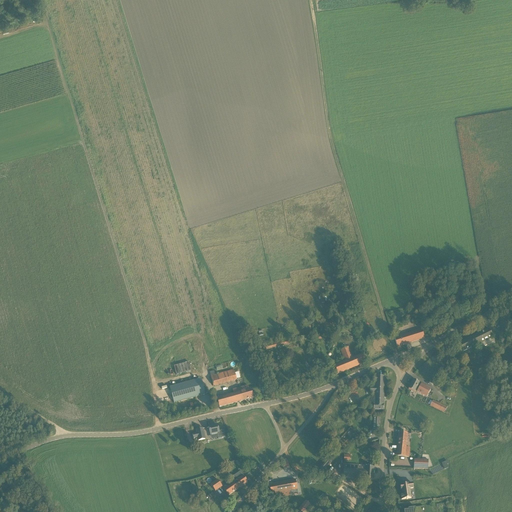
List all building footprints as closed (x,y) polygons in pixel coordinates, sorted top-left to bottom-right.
[(336,327),(350,324),(348,317),(334,320),(336,327)] [(485,346),(495,341),(489,329),(459,344),(463,352),(471,348),(471,349),(479,345),(483,343),(485,346)] [(401,333),(402,336),(395,338),(397,347),(424,338),(422,330),(405,335),(404,332),(401,333)] [(308,332),(293,337),(294,342),(310,338),(308,332)] [(266,350),(291,343),(289,338),(265,344),(266,350)] [(345,362),(334,366),(330,368),(334,376),(365,363),(362,355),(353,358),(348,347),(340,350),(345,362)] [(174,375),(190,372),(188,362),(173,365),(174,375)] [(467,378),(489,377),(488,371),(474,372),(474,367),(464,368),(464,373),(467,373),(467,378)] [(373,411),(383,411),(384,377),(376,377),(375,387),(370,387),(369,394),(374,394),(373,411)] [(201,379),(170,388),(174,403),(205,395),(201,379)] [(408,390),(414,393),(415,391),(417,392),(427,397),(431,390),(421,384),(419,383),(413,380),(408,390)] [(234,394),(217,399),(219,408),(253,398),(251,389),(249,389),(248,385),(232,390),(234,394)] [(430,406),(442,412),(444,413),(447,407),(432,401),(430,406)] [(210,435),(216,434),(217,434),(218,439),(225,437),(223,430),(219,431),(217,425),(213,426),(211,425),(210,426),(210,427),(209,427),(210,435)] [(205,440),(203,429),(203,428),(196,430),(197,434),(193,434),(193,438),(198,437),(198,441),(205,440)] [(407,433),(399,433),(397,457),(405,457),(409,457),(410,448),(406,448),(407,433)] [(414,459),(414,469),(428,470),(428,460),(414,459)] [(374,468),(365,467),(365,470),(360,470),(361,465),(344,464),(343,478),(374,480),(374,468)] [(234,482),(233,483),(237,489),(248,482),(243,476),(237,480),(234,476),(231,478),(234,482)] [(217,480),(210,484),(215,492),(222,487),(217,480)] [(289,491),(297,489),(295,480),(267,486),(273,494),(279,493),(280,497),(290,495),(289,491)] [(228,496),(237,489),(233,483),(224,489),(228,496)] [(402,500),(407,499),(408,499),(412,498),(410,489),(414,488),(413,484),(401,486),(402,490),(403,490),(403,493),(401,494),(402,500)] [(305,500),(298,510),(300,511),(303,511),(310,504),(305,500)]
